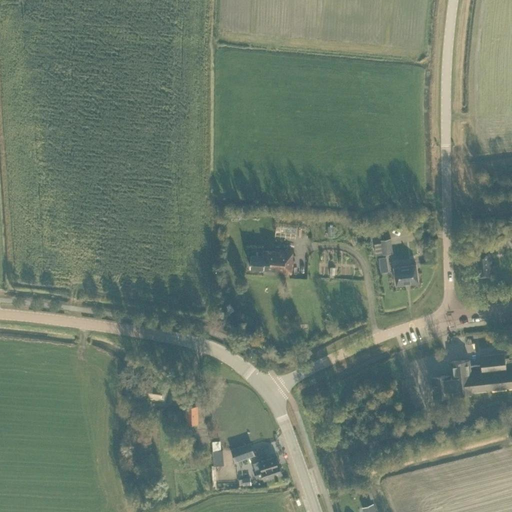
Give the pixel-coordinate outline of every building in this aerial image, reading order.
[(492,236),(493,252),(504,251),(503,235),(492,236)] [(376,246),(377,255),(394,253),(391,238),(381,240),(381,245),(376,246)] [(276,271),(276,272),(292,274),(293,251),(280,250),(281,243),(273,242),(272,251),(262,250),(262,256),(252,255),(251,269),(276,271)] [(478,265),(479,277),(491,276),(491,274),(493,273),(491,252),(474,254),(475,265),(478,265)] [(381,272),(389,271),(388,262),(380,264),(381,272)] [(394,267),(397,285),(419,282),(416,264),(394,267)] [(450,377),(450,374),(432,376),(434,398),(452,396),(452,390),(454,390),(455,395),(473,393),(473,391),(511,386),(511,358),(509,359),(509,357),(506,358),(505,353),(481,356),(482,364),(470,365),(470,359),(451,361),(453,377),(450,377)] [(150,399),(166,402),(169,383),(152,380),(152,381),(140,379),(136,404),(143,406),(142,410),(148,411),(150,399)] [(199,436),(199,446),(202,446),(202,453),(208,453),(207,407),(198,407),(198,405),(186,406),(187,437),(199,436)] [(169,425),(179,425),(179,413),(169,413),(169,425)] [(148,446),(157,446),(157,417),(148,416),(148,446)] [(130,435),(131,477),(144,477),(142,434),(130,435)] [(255,456),(252,445),(252,443),(232,449),(236,461),(242,459),(242,460),(255,456)] [(214,465),(224,464),(223,449),(213,450),(214,465)] [(275,456),(265,460),(259,462),(262,468),(255,471),(257,478),(264,476),(265,480),(282,474),(279,463),(278,463),(275,456)] [(362,507),(364,511),(377,511),(374,503),(362,507)]
